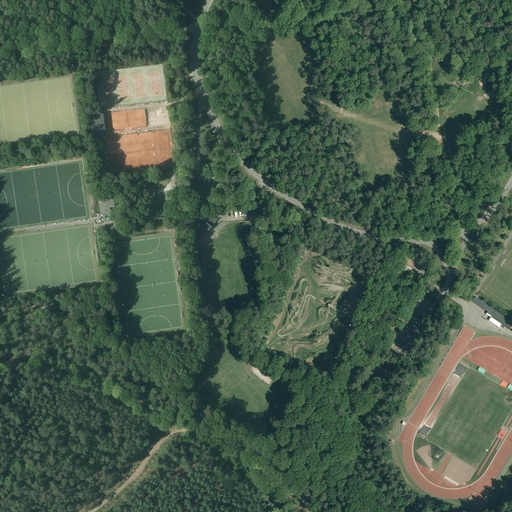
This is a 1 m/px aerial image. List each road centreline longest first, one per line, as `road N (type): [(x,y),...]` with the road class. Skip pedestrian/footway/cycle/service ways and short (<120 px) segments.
road 1 (unclassified): [(425,241),(337,225),(240,159),(196,81),(194,43),(210,0)]
road 2 (track): [(54,371),(179,425),(91,511)]
road 3 (track): [(140,33),(381,0)]
road 4 (track): [(420,0),(459,234)]
road 5 (track): [(179,425),(317,511)]
